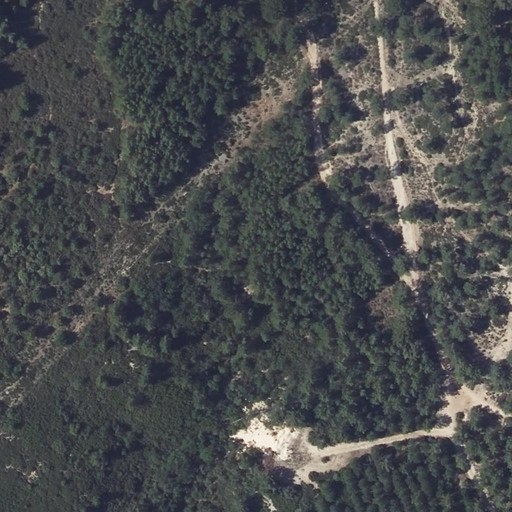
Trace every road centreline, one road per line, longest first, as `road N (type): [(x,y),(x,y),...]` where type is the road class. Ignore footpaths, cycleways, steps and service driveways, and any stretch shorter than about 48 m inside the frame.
road 1 (track): [(497,511),(448,435),(446,366),(411,280),(393,202),(375,0)]
road 2 (track): [(289,0),(315,48),(318,168),(411,280)]
